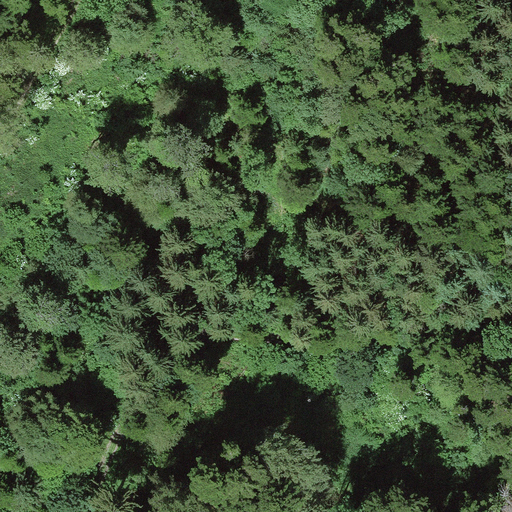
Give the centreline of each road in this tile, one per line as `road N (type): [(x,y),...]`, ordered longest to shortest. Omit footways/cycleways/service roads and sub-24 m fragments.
road 1 (track): [(86,511),(147,387),(189,343),(241,335),(355,341),(479,320),(511,305)]
road 2 (track): [(74,0),(0,153)]
